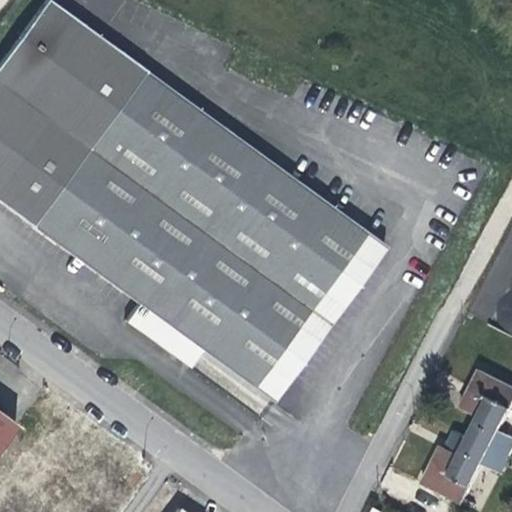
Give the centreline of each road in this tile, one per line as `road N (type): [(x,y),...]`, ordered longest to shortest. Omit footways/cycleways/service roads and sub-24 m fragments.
road 1 (track): [(511,197),(343,511)]
road 2 (residential): [(0,325),(252,511)]
